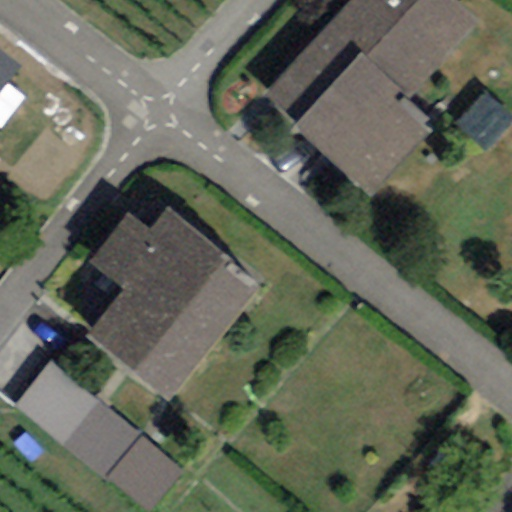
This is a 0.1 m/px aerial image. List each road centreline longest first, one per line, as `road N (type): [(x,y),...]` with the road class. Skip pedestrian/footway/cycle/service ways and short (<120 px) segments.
road 1 (residential): [(173,118),(511,391)]
road 2 (residential): [(173,118),(0,327)]
road 3 (residential): [(20,0),(173,118)]
road 4 (residential): [(280,0),(173,118)]
